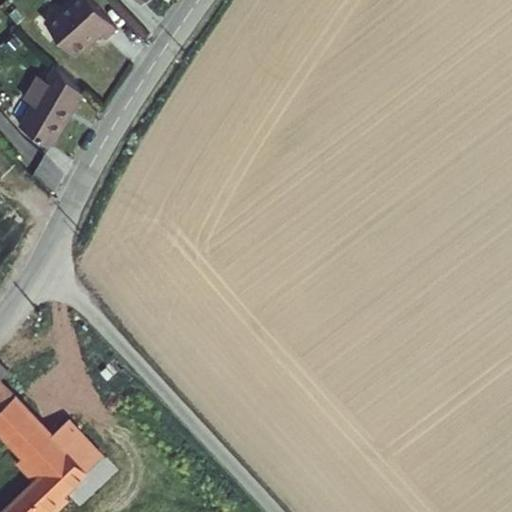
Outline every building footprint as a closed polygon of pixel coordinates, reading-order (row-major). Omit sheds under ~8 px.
[(101,25),(105,29),(116,19),(98,0),(62,0),(46,15),(76,48),(101,25)] [(54,143),(84,88),(64,67),(54,84),(45,79),(33,101),(38,104),(26,127),(54,143)] [(0,391),(5,387),(8,389),(16,381),(5,369),(0,373),(0,391)] [(0,431),(2,430),(35,463),(29,469),(44,486),(15,511),(56,511),(95,478),(85,468),(57,439),(8,389),(5,387),(0,391),(0,431)] [(71,426),(57,439),(85,468),(100,454),(71,426)]
